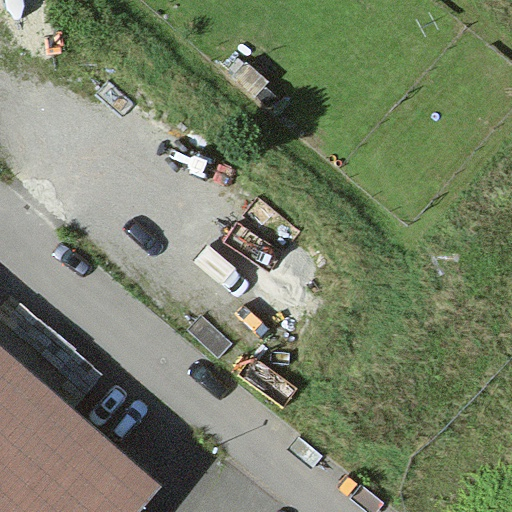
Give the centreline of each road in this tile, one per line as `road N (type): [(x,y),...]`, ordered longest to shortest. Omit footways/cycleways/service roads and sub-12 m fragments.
road 1 (residential): [(0,217),(339,511)]
road 2 (unknown): [(14,230),(97,128)]
